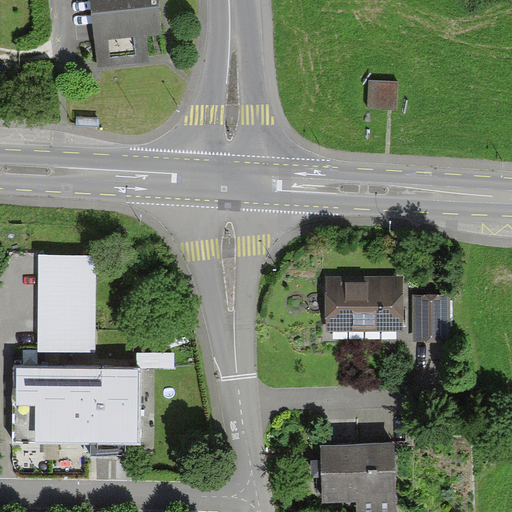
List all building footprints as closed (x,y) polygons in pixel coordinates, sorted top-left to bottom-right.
[(91,0),(97,66),(148,62),(145,31),(159,30),(156,0),(91,0)] [(396,81),(367,80),(365,108),(394,110),(396,81)] [(95,251),(40,251),(40,347),(95,347),(95,251)] [(406,270),(325,271),(325,329),(406,328),(406,270)] [(453,289),(415,289),(415,335),(453,335),(453,289)] [(139,349),(139,363),(174,364),(174,350),(139,349)] [(139,363),(16,365),(16,438),(49,438),(93,438),(93,450),(125,450),(125,436),(140,436),(139,363)] [(395,434),(321,437),(322,467),(324,497),(357,496),(358,509),(398,508),(395,434)]
